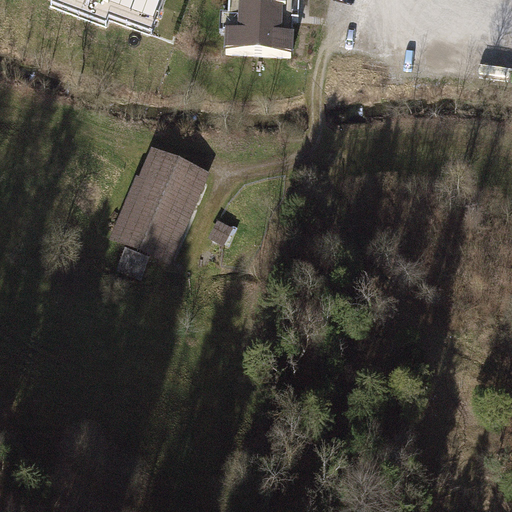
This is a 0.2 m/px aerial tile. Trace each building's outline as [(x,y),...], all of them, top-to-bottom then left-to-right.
[(167,0),(55,0),(53,6),(106,26),(109,19),(154,36),(167,0)] [(229,0),(229,20),(221,20),(220,38),(226,39),(225,60),(294,64),(295,43),(283,42),(284,0),(229,0)] [(210,178),(149,153),(110,246),(126,253),(150,263),(171,272),(210,178)] [(233,228),(217,220),(208,239),(223,247),(233,228)] [(126,253),(118,273),(142,283),(150,263),(126,253)]
